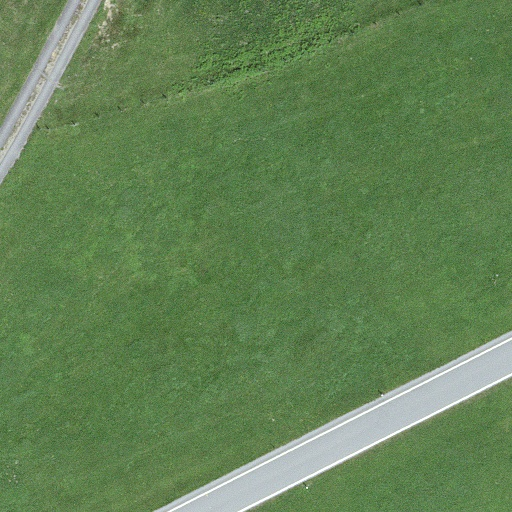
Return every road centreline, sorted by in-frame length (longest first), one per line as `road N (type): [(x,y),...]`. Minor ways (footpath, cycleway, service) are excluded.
road 1 (tertiary): [(511,359),(207,511)]
road 2 (track): [(91,0),(0,162)]
